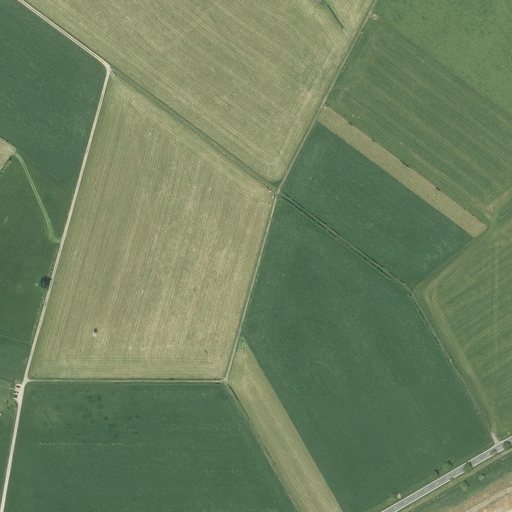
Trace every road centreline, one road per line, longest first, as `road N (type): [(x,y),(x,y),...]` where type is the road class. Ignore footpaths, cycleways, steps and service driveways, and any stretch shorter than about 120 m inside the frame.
road 1 (track): [(375,0),(278,190),(226,381)]
road 2 (track): [(500,446),(410,290),(278,190)]
road 3 (track): [(24,381),(108,68)]
road 4 (track): [(19,0),(278,190)]
road 5 (track): [(226,381),(24,381)]
road 6 (track): [(298,511),(226,381)]
road 7 (secondary): [(511,439),(387,511)]
road 8 (track): [(511,449),(403,511)]
road 9 (track): [(2,511),(21,391)]
